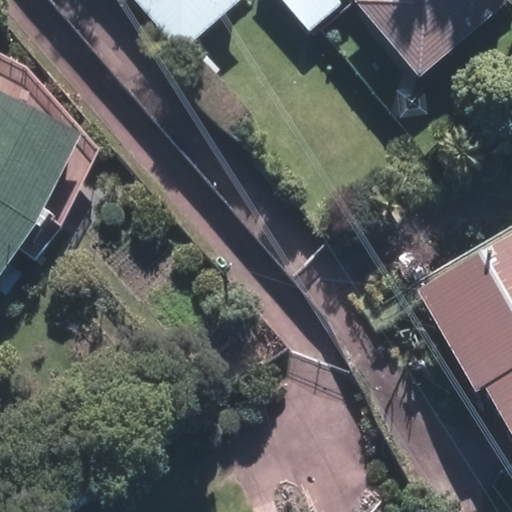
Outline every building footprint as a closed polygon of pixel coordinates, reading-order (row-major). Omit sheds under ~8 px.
[(120,0),(174,65),(239,10),(231,0),(120,0)] [(273,0),(306,36),(335,10),(325,0),(273,0)] [(354,18),(416,95),(511,18),(511,5),(507,0),(357,0),(365,9),(354,18)] [(0,283),(35,236),(84,157),(0,105),(0,283)] [(475,400),(511,459),(511,237),(403,304),(466,406),(475,400)] [(490,511),(471,481),(430,506),(433,511),(490,511)]
